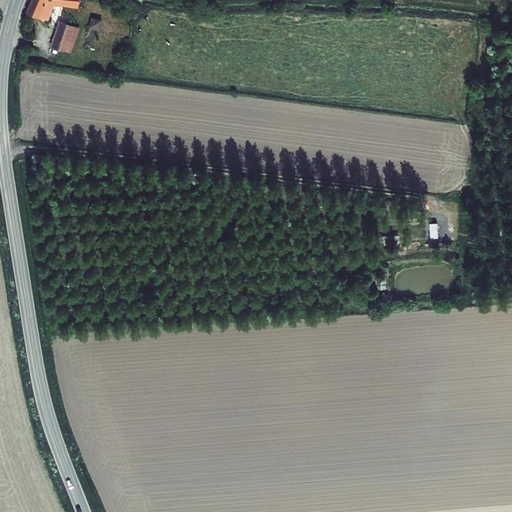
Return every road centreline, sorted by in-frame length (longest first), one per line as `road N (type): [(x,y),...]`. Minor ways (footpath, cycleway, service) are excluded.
road 1 (track): [(2,150),(425,196)]
road 2 (tertiary): [(83,511),(42,398),(0,127)]
